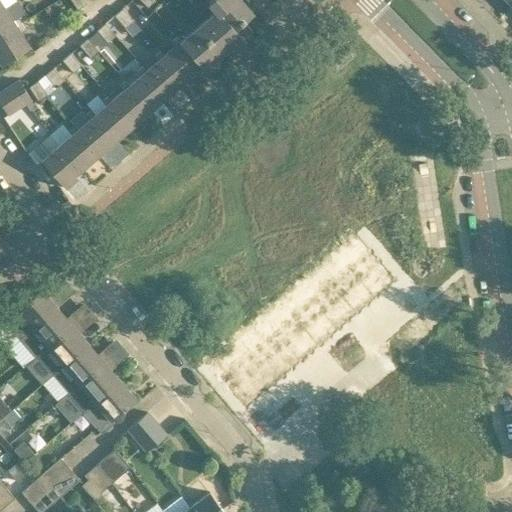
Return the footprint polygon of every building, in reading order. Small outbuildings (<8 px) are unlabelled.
[(84,0),(71,0),(78,9),(87,3),(84,0)] [(205,0),(215,11),(218,8),(242,36),(251,28),(244,20),(253,12),(242,0),(205,0)] [(0,37),(22,23),(18,17),(13,20),(5,7),(0,10),(0,37)] [(123,8),(114,15),(125,28),(129,32),(137,25),(133,21),(133,20),(123,8)] [(215,11),(199,24),(223,52),(231,45),(235,50),(246,40),(242,36),(218,8),(215,11)] [(22,23),(0,37),(0,60),(2,64),(30,46),(21,32),(26,29),(22,23)] [(105,23),(97,30),(107,43),(116,35),(105,23)] [(199,24),(181,40),(206,70),(218,60),(216,58),(223,52),(199,24)] [(175,45),(163,55),(185,81),(202,66),(206,71),(206,70),(181,40),(177,36),(171,41),(175,45)] [(88,37),(80,45),(90,57),(99,50),(88,37)] [(330,60),(338,68),(352,56),(345,47),(330,60)] [(158,60),(146,70),(168,95),(185,81),(163,55),(160,51),(154,56),(158,60)] [(71,52),(62,60),(73,72),(81,65),(71,52)] [(140,75),(129,84),(151,110),(168,95),(146,70),(142,65),(137,70),(140,75)] [(53,67),(45,75),(56,87),(64,80),(53,67)] [(19,79),(0,91),(0,101),(8,114),(32,100),(19,79)] [(38,80),(29,86),(37,100),(47,94),(38,80)] [(123,90),(112,99),(133,125),(151,110),(129,84),(125,80),(119,85),(123,90)] [(106,104),(94,114),(116,140),(133,125),(112,99),(108,95),(102,100),(106,104)] [(89,119),(77,129),(99,154),(116,140),(94,114),(90,110),(85,115),(89,119)] [(62,124),(45,138),(51,144),(56,140),(60,144),(81,169),(99,154),(77,129),(73,125),(68,130),(62,124)] [(81,169),(60,144),(56,140),(51,144),(45,138),(27,153),(36,166),(42,161),(65,188),(77,178),(75,175),(81,169)] [(4,320),(20,339),(58,306),(42,288),(4,320)] [(20,339),(36,357),(73,325),(58,306),(20,339)] [(54,373),(63,365),(89,343),(73,325),(36,357),(39,355),(54,373)] [(116,336),(97,350),(109,366),(128,353),(116,336)] [(54,373),(53,374),(68,392),(79,383),(104,361),(98,354),(97,353),(89,343),(63,365),(54,373)] [(68,392),(67,393),(83,411),(95,401),(120,379),(111,369),(104,361),(79,383),(68,392)] [(120,379),(95,401),(83,411),(102,433),(114,422),(112,419),(136,398),(120,379)] [(0,419),(3,417),(12,409),(0,395),(0,419)] [(12,409),(3,417),(10,425),(20,416),(13,408),(12,409)] [(128,429),(137,439),(157,422),(148,411),(128,429)] [(1,419),(0,419),(0,432),(4,438),(11,432),(14,430),(10,425),(3,417),(1,419)] [(157,422),(137,439),(147,451),(167,433),(157,422)] [(23,441),(14,449),(25,462),(34,453),(23,441)] [(114,448),(98,463),(112,482),(130,466),(114,448)] [(61,457),(41,474),(51,485),(70,468),(61,457)] [(112,482),(98,463),(84,475),(88,479),(82,485),(97,503),(104,497),(100,492),(112,482)] [(70,468),(51,485),(60,496),(80,479),(70,468)] [(21,491),(31,502),(51,485),(41,474),(21,491)] [(0,479),(0,502),(3,506),(15,496),(0,479)] [(51,485),(31,502),(39,511),(42,511),(60,496),(51,485)] [(225,511),(210,492),(190,506),(194,511),(225,511)] [(163,511),(156,503),(143,511),(163,511)]
